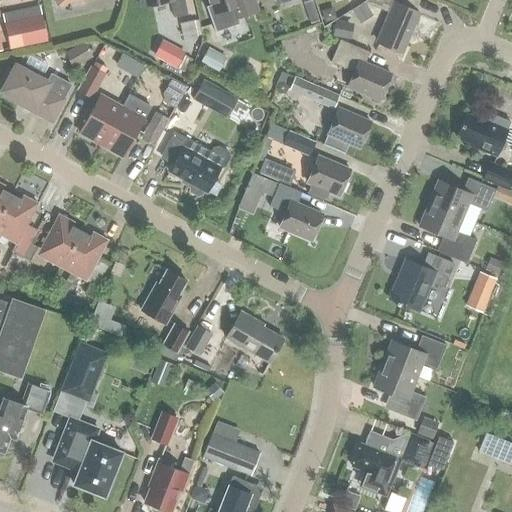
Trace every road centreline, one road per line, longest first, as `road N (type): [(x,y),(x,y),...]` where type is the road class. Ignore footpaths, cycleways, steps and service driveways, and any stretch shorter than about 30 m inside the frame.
road 1 (residential): [(335,313),(0,133)]
road 2 (residential): [(335,313),(447,51),(479,41)]
road 3 (residential): [(290,511),(327,414),(335,313)]
